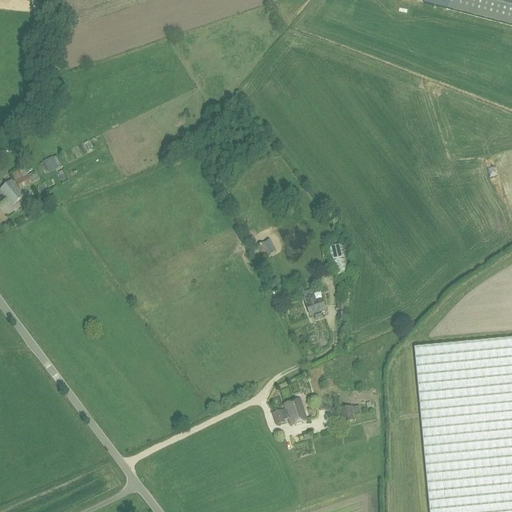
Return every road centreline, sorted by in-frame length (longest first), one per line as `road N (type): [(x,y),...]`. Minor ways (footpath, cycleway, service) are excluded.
road 1 (unclassified): [(121,461),(0,298)]
road 2 (unclassified): [(121,461),(259,396)]
